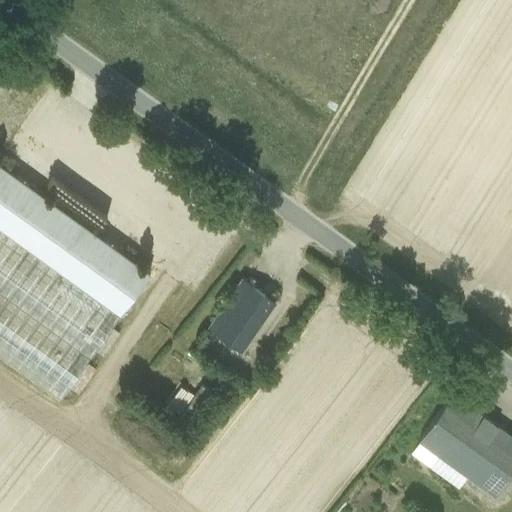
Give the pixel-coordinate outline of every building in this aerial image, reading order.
[(13,82),(6,96),(33,109),(40,96),(13,82)] [(0,352),(60,395),(150,269),(0,161),(0,352)] [(240,350),(275,299),(242,277),(207,328),(240,350)] [(202,384),(181,416),(190,421),(211,390),(202,384)] [(494,496),(511,471),(511,434),(453,392),(417,441),(494,496)]
